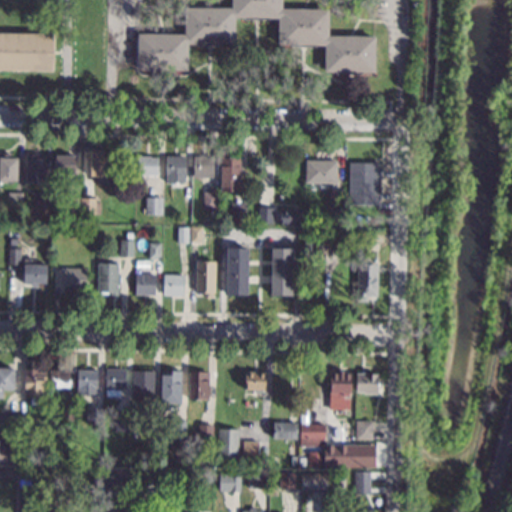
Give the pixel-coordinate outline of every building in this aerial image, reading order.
[(281,0),(281,9),(303,9),(328,9),(327,36),(374,36),(374,73),(362,73),(362,74),(336,74),(336,72),(324,72),(324,45),(315,45),(315,47),(301,47),(290,46),(290,45),(277,45),(278,18),(269,18),(269,20),(254,19),(243,19),(243,18),(234,18),(234,44),(222,44),(221,46),(208,46),(196,45),(196,44),(187,44),(187,70),(175,70),(175,72),(150,72),(150,70),(137,70),(137,34),(184,34),(184,8),(208,8),(231,8),(231,0),(281,0)] [(50,71),(0,70),(0,32),(51,33),(50,71)] [(102,155),(109,155),(109,182),(97,182),(97,176),(89,176),(89,167),(87,167),(87,163),(90,163),(90,148),(102,149),(102,155)] [(231,158),(239,158),(239,166),(241,166),(240,183),(239,183),(239,191),(219,191),(220,152),(231,152),(231,158)] [(11,157),(17,157),(17,181),(12,181),(12,183),(1,183),(1,184),(0,184),(0,154),(5,154),(5,153),(11,153),(11,157)] [(38,159),(45,159),(45,181),(40,181),(40,183),(25,183),(25,181),(24,181),(24,172),(25,172),(25,155),(33,155),(33,153),(38,153),(38,159)] [(74,174),(52,174),(52,155),(75,155),(74,174)] [(150,157),(157,157),(157,175),(137,175),(138,156),(150,156),(150,157)] [(184,182),(166,182),(166,176),(165,176),(165,156),(185,156),(184,182)] [(213,177),(193,177),(193,156),(213,156),(213,177)] [(336,183),(324,182),(324,190),(310,190),(310,183),(305,183),(305,160),(336,160),(336,183)] [(379,204),(348,204),(349,162),(380,162),(379,204)] [(22,192),(21,208),(7,208),(7,192),(22,192)] [(50,193),(50,209),(35,208),(35,192),(50,193)] [(218,209),(203,209),(203,192),(218,192),(218,209)] [(78,198),(78,213),(67,213),(67,197),(78,198)] [(161,214),(145,214),(145,197),(161,197),(161,214)] [(95,202),(99,202),(99,214),(79,213),(79,198),(95,198),(95,202)] [(245,204),(245,224),(230,224),(231,203),(245,204)] [(343,220),(327,220),(327,219),(322,219),(322,215),(327,215),(327,204),(344,204),(343,220)] [(273,208),(272,223),(257,223),(258,207),(273,208)] [(300,225),(278,225),(278,209),(301,210),(300,225)] [(187,242),(177,242),(177,227),(187,227),(187,242)] [(200,242),(190,242),(190,227),(200,227),(200,242)] [(329,252),(303,252),(303,228),(330,229),(329,252)] [(356,244),(343,244),(344,231),(356,231),(356,244)] [(132,256),(119,256),(120,240),(133,240),(132,256)] [(160,258),(148,258),(148,243),(160,243),(160,258)] [(247,294),(225,294),(226,248),(247,248),(247,294)] [(291,295),(270,295),(271,248),(292,248),(291,295)] [(19,264),(7,264),(8,250),(20,250),(19,264)] [(215,293),(213,293),(213,297),(206,297),(206,293),(195,293),(195,261),(215,261),(215,293)] [(117,273),(119,273),(119,283),(118,283),(118,295),(110,295),(110,292),(96,292),(97,263),(117,264),(117,273)] [(376,296),(375,296),(375,300),(366,300),(366,301),(356,301),(357,263),(377,264),(376,296)] [(46,283),(37,283),(37,287),(29,287),(29,283),(22,283),(23,264),(46,264),(46,283)] [(85,291),(63,291),(63,268),(86,269),(85,291)] [(155,295),(134,295),(135,273),(155,274),(155,295)] [(182,296),(162,296),(163,274),(182,274),(182,296)] [(38,370),(46,370),(46,382),(44,382),(43,396),(24,395),(25,369),(33,369),(33,366),(38,366),(38,370)] [(13,389),(2,389),(2,398),(0,398),(0,368),(14,368),(13,389)] [(61,370),(69,370),(69,387),(48,387),(49,369),(57,369),(57,368),(61,368),(61,370)] [(124,390),(120,390),(120,396),(105,396),(105,389),(104,389),(105,368),(125,368),(124,390)] [(97,395),(76,395),(77,369),(97,370),(97,395)] [(180,403),(160,403),(160,370),(181,370),(180,403)] [(345,373),(350,373),(350,395),(343,395),(343,398),(329,398),(329,374),(335,374),(335,370),(345,370),(345,373)] [(152,398),(132,398),(132,371),(152,371),(152,398)] [(264,391),(252,391),(252,390),(244,390),(244,371),(264,371),(264,391)] [(364,373),(376,373),(376,394),(363,393),(363,392),(355,392),(356,373),(360,373),(360,371),(364,371),(364,373)] [(208,381),(209,381),(209,400),(188,400),(188,372),(208,372),(208,381)] [(73,420),(68,420),(68,426),(63,426),(63,420),(62,420),(62,405),(73,405),(73,420)] [(102,408),(102,424),(86,423),(87,408),(102,408)] [(16,430),(0,430),(0,414),(16,414),(16,430)] [(30,424),(36,424),(36,431),(20,431),(20,414),(30,414),(30,424)] [(129,431),(114,430),(115,414),(129,414),(129,431)] [(184,420),(184,436),(168,436),(168,419),(184,420)] [(371,439),(355,439),(355,421),(371,422),(371,439)] [(296,439),(272,438),(272,422),(296,422),(296,439)] [(324,446),(299,446),(300,424),(324,424),(324,446)] [(212,441),(197,440),(197,425),(212,425),(212,441)] [(238,455),(218,455),(218,429),(238,429),(238,455)] [(258,441),(257,456),(252,456),(252,462),(242,462),(242,457),(242,441),(258,441)] [(0,448),(14,449),(14,459),(0,458),(0,448)] [(324,465),(307,465),(308,451),(324,452),(324,465)] [(124,485),(98,485),(99,467),(125,468),(124,485)] [(267,487),(247,487),(247,469),(268,469),(267,487)] [(369,472),(369,494),(354,494),(354,471),(369,472)] [(294,489),(279,488),(279,472),(294,473),(294,489)] [(230,477),(239,477),(239,491),(218,491),(219,473),(230,473),(230,477)] [(326,492),(300,492),(300,473),(326,473),(326,492)] [(155,493),(137,493),(138,476),(155,477),(155,493)] [(40,477),(38,511),(17,511),(19,477),(40,477)]
